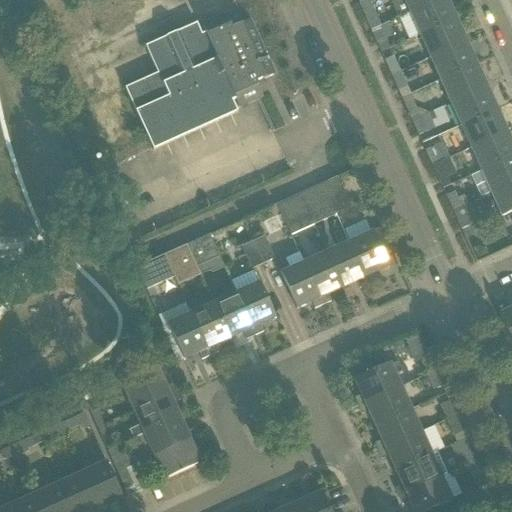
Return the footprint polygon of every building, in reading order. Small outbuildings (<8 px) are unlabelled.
[(358,4),(370,32),(379,28),(366,0),(358,4)] [(389,0),(398,19),(408,14),(439,0),(389,0)] [(446,0),(439,0),(408,14),(418,36),(455,19),(446,0)] [(157,75),(124,90),(152,151),(207,127),(236,114),(231,103),(235,101),(238,108),(243,105),(258,99),(262,97),(258,90),(256,84),(261,81),(269,78),(273,76),(249,21),(243,24),(231,29),(225,16),(207,24),(201,27),(205,34),(201,36),(196,24),(145,48),(157,75)] [(455,19),(418,36),(423,47),(429,60),(466,43),(460,31),(455,19)] [(379,28),(371,32),(377,45),(377,46),(385,42),(379,28)] [(466,43),(429,60),(434,72),(439,82),(476,65),(471,55),(466,43)] [(392,58),(384,61),(388,71),(396,67),(392,58)] [(476,65),(439,82),(449,105),(486,89),(482,80),(476,65)] [(399,73),(391,77),(398,92),(406,89),(399,73)] [(486,89),(449,105),(459,127),(496,111),(493,104),(486,89)] [(409,96),(401,99),(411,122),(428,114),(427,113),(416,109),(415,109),(412,103),(409,96)] [(496,111),(459,127),(469,149),(506,133),(504,128),(496,111)] [(428,114),(411,122),(418,136),(434,129),(428,114)] [(511,146),(506,133),(469,149),(480,173),(511,158),(511,146)] [(440,145),(424,152),(431,167),(440,164),(447,160),(440,145)] [(511,158),(480,173),(490,195),(511,184),(511,158)] [(432,167),(431,167),(442,190),(450,186),(446,178),(454,174),(447,160),(440,164),(432,167)] [(331,208),(335,215),(350,208),(336,178),(321,185),(331,208)] [(511,184),(490,195),(500,218),(511,212),(511,184)] [(321,185),(298,195),(308,218),(331,208),(321,185)] [(453,193),(445,197),(452,213),(468,205),(464,196),(456,200),(453,193)] [(298,195),(276,205),(286,228),(308,218),(298,195)] [(452,213),(460,231),(478,223),(470,204),(468,205),(452,213)] [(379,229),(348,243),(367,286),(375,282),(373,276),(388,269),(382,257),(391,253),(379,229)] [(209,236),(186,246),(196,268),(219,258),(209,236)] [(264,237),(252,243),(263,265),(274,260),(264,237)] [(241,248),(240,248),(244,257),(251,271),(263,265),(252,243),(241,248)] [(348,243),(325,253),(342,290),(356,283),(359,289),(367,286),(348,243)] [(165,258),(164,259),(174,279),(196,268),(186,246),(180,249),(178,253),(165,258)] [(476,248),(472,250),(476,260),(487,256),(485,252),(476,248)] [(325,253),(303,264),(322,306),(330,303),(327,296),(342,290),(325,253)] [(287,266),(278,270),(287,293),(296,311),(311,304),(314,310),(322,306),(303,264),(298,254),(285,260),(287,266)] [(164,259),(165,258),(164,256),(135,269),(146,291),(174,279),(164,259)] [(258,284),(235,294),(254,337),(263,333),(260,327),(275,320),(266,301),(258,284)] [(235,294),(213,305),(229,341),(243,334),(246,340),(254,337),(235,294)] [(213,305),(190,315),(209,357),(217,353),(215,347),(229,341),(213,305)] [(511,308),(498,315),(511,345),(511,308)] [(190,315),(167,325),(167,326),(183,361),(183,362),(198,355),(201,361),(209,357),(190,315)] [(424,350),(419,338),(404,345),(411,359),(425,353),(424,350)] [(427,357),(419,361),(426,376),(434,372),(434,370),(427,357)] [(389,364),(353,381),(359,396),(353,399),(357,407),(400,387),(389,364)] [(434,372),(426,376),(433,391),(441,387),(434,370),(434,372)] [(140,381),(122,390),(132,413),(175,393),(171,385),(165,388),(158,373),(140,381)] [(400,387),(357,407),(361,415),(367,412),(373,427),(410,410),(400,387)] [(139,427),(129,431),(133,440),(134,439),(179,419),(173,404),(179,401),(175,393),(132,413),(139,427)] [(448,402),(439,407),(446,421),(455,417),(448,402)] [(99,410),(90,414),(97,429),(106,425),(99,410)] [(410,410),(373,427),(380,441),(374,444),(377,452),(420,432),(410,410)] [(83,415),(59,425),(63,434),(79,427),(80,428),(88,424),(83,415)] [(455,417),(446,421),(453,436),(453,437),(462,433),(462,432),(455,417)] [(179,419),(134,439),(144,462),(153,458),(196,438),(192,430),(186,433),(179,419)] [(59,425),(45,432),(49,440),(63,434),(59,425)] [(97,429),(104,444),(113,440),(106,425),(97,429)] [(420,432),(377,452),(381,460),(387,458),(394,473),(431,456),(420,432)] [(153,459),(143,464),(150,479),(160,474),(163,481),(200,464),(193,449),(199,447),(196,438),(153,458),(153,459)] [(29,439),(14,446),(18,455),(19,454),(33,448),(29,439)] [(456,444),(453,446),(456,454),(460,453),(467,467),(475,463),(468,448),(467,444),(465,441),(457,444),(456,444)] [(14,446),(0,452),(4,461),(18,455),(14,446)] [(116,447),(107,451),(117,474),(126,470),(116,447)] [(398,498),(441,478),(448,475),(437,453),(431,456),(394,473),(400,486),(394,489),(398,498)] [(475,463),(467,467),(477,490),(486,486),(475,463)] [(105,464),(81,474),(98,511),(108,511),(106,507),(121,500),(113,482),(105,464)] [(147,488),(137,466),(117,475),(127,497),(147,488)] [(98,511),(81,474),(59,485),(71,511),(98,511)] [(441,478),(398,498),(402,506),(408,503),(411,511),(426,511),(452,501),(441,478)] [(71,511),(59,485),(36,495),(44,511),(71,511)] [(302,494),(294,497),(300,511),(328,511),(320,493),(305,500),(302,494)] [(44,511),(36,495),(14,505),(16,511),(44,511)] [(289,507),(278,511),(300,511),(294,497),(286,501),(289,507)] [(491,498),(483,502),(487,511),(496,508),(491,498)]
